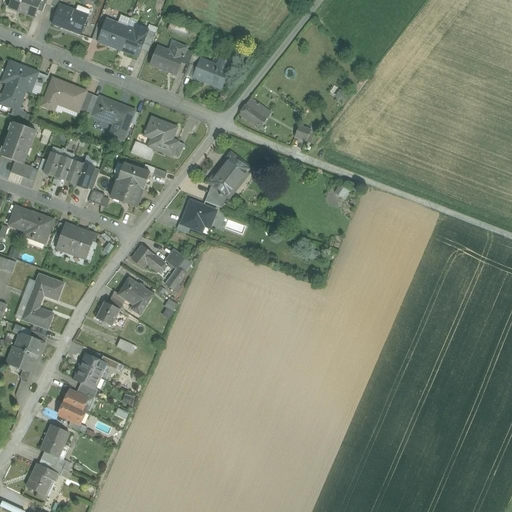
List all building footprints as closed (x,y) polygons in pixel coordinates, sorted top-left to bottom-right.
[(40,0),(10,0),(7,8),(34,18),(37,11),(40,0)] [(47,0),(40,0),(37,11),(42,13),(45,5),(47,0)] [(77,7),(75,11),(58,4),(50,24),(79,35),(86,15),(88,11),(77,7)] [(130,19),(121,15),(117,23),(116,25),(125,29),(126,27),(127,27),(130,19)] [(117,23),(106,19),(105,20),(107,21),(103,29),(102,29),(97,41),(118,50),(127,27),(126,27),(125,29),(116,25),(117,23)] [(192,30),(175,23),(174,25),(170,23),(168,31),(189,39),(192,30)] [(135,27),(134,30),(127,27),(118,50),(137,57),(137,56),(142,44),(147,31),(135,27)] [(102,29),(97,28),(92,40),(97,41),(102,29)] [(156,35),(147,31),(142,44),(150,48),(156,35)] [(173,52),(158,46),(151,64),(176,74),(181,62),(186,49),(187,47),(176,43),(173,52)] [(193,52),(186,49),(181,62),(187,65),(192,53),(193,52)] [(198,55),(192,53),(187,65),(193,67),(198,55)] [(217,67),(200,60),(201,57),(201,56),(193,77),(220,87),(229,63),(219,59),(217,67)] [(22,69),(17,67),(18,65),(9,62),(5,74),(8,75),(5,83),(7,84),(25,91),(30,93),(38,73),(23,67),(22,69)] [(70,86),(52,79),(42,106),(54,111),(57,104),(78,112),(86,92),(85,91),(84,93),(69,87),(70,86)] [(25,91),(7,84),(3,95),(5,95),(1,104),(17,111),(25,91)] [(341,89),(334,97),(342,103),(348,96),(341,89)] [(135,111),(100,97),(93,115),(118,125),(113,137),(123,141),(135,111)] [(270,113),(251,99),(239,115),(258,129),(270,113)] [(176,127),(152,118),(146,135),(153,137),(149,148),(173,157),(177,146),(170,143),(176,127)] [(36,132),(14,123),(1,157),(24,165),(36,132)] [(306,142),(309,134),(311,130),(299,126),(294,137),(306,142)] [(51,153),(44,174),(55,178),(62,157),(51,153)] [(232,153),(208,183),(214,187),(227,197),(243,177),(246,179),(253,170),(232,153)] [(73,161),(62,157),(55,178),(65,182),(73,161)] [(84,165),(73,161),(65,182),(76,186),(84,165)] [(118,181),(144,191),(150,173),(124,164),(118,181)] [(95,169),(84,165),(76,186),(87,190),(95,169)] [(340,180),(334,193),(342,197),(348,184),(340,180)] [(144,191),(118,181),(111,198),(137,208),(144,191)] [(90,201),(108,208),(111,197),(94,191),(90,201)] [(218,211),(192,201),(182,224),(202,232),(205,225),(203,225),(205,221),(213,224),(218,211)] [(52,220),(16,207),(9,226),(25,232),(24,236),(44,244),(52,220)] [(65,226),(59,223),(54,235),(61,237),(65,226)] [(92,234),(65,225),(65,226),(61,237),(57,248),(83,258),(92,234)] [(2,226),(0,232),(0,237),(4,239),(8,228),(2,226)] [(12,247),(9,257),(17,260),(21,250),(12,247)] [(164,264),(142,248),(132,261),(145,270),(148,265),(158,273),(164,264)] [(319,251),(310,248),(307,257),(317,259),(319,251)] [(175,249),(167,261),(177,268),(166,284),(175,291),(195,263),(175,249)] [(16,263),(0,258),(0,259),(0,269),(12,274),(16,263)] [(64,285),(39,275),(36,283),(34,291),(30,301),(41,305),(44,296),(58,301),(64,285)] [(140,289),(129,281),(120,296),(134,306),(131,310),(140,316),(143,312),(152,297),(140,289)] [(167,308),(164,317),(173,320),(179,303),(169,300),(167,308)] [(41,305),(30,301),(28,306),(25,314),(22,321),(34,325),(48,330),(54,315),(39,309),(41,305)] [(119,311),(105,303),(96,320),(111,327),(119,311)] [(28,306),(22,304),(19,312),(25,314),(28,306)] [(48,330),(34,325),(32,332),(45,337),(48,330)] [(32,332),(15,326),(13,332),(20,335),(29,338),(32,332)] [(45,337),(32,332),(29,338),(44,344),(44,345),(45,345),(48,338),(45,337)] [(20,335),(16,348),(15,348),(39,357),(44,344),(29,338),(20,335)] [(122,339),(118,348),(134,354),(138,346),(122,339)] [(39,357),(15,348),(16,348),(15,347),(9,362),(24,368),(32,371),(35,364),(36,364),(39,357)] [(104,364),(86,356),(82,364),(84,365),(81,370),(99,379),(103,372),(102,370),(104,364)] [(32,371),(24,368),(20,379),(21,379),(21,381),(27,384),(32,371)] [(99,379),(81,370),(79,375),(77,374),(74,381),(94,390),(99,379)] [(15,401),(25,404),(30,385),(20,383),(15,401)] [(69,392),(64,404),(82,411),(87,400),(69,392)] [(124,403),(135,405),(137,397),(126,395),(124,403)] [(85,413),(64,404),(58,416),(80,426),(85,413)] [(52,426),(41,451),(57,458),(68,433),(52,426)] [(57,474),(36,465),(26,487),(46,496),(57,474)]
